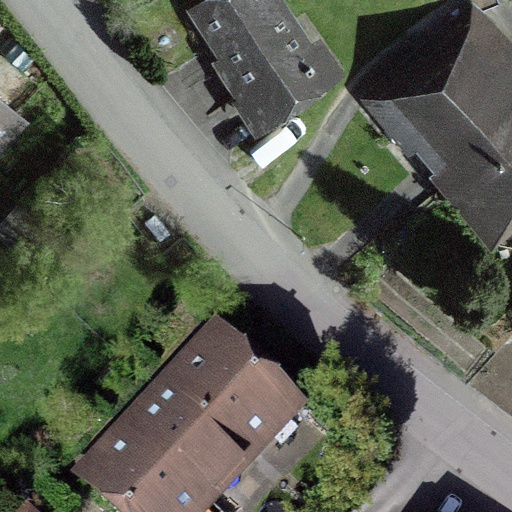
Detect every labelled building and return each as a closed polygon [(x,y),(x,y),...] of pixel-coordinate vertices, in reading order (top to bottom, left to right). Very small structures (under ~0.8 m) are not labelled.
[(233,97),(257,131),(324,83),(267,0),(214,0),(198,11),(250,85),(233,97)] [(390,100),(388,101),(494,225),(511,209),(511,77),(471,30),(429,66),(417,52),(377,86),(390,100)] [(0,128),(11,116),(0,105),(0,128)] [(170,233),(154,213),(144,221),(160,241),(170,233)] [(117,511),(191,511),(201,502),(244,455),(289,408),(213,337),(186,366),(169,384),(144,411),(125,431),(114,444),(82,478),(117,511)] [(56,511),(27,484),(0,511),(56,511)]
